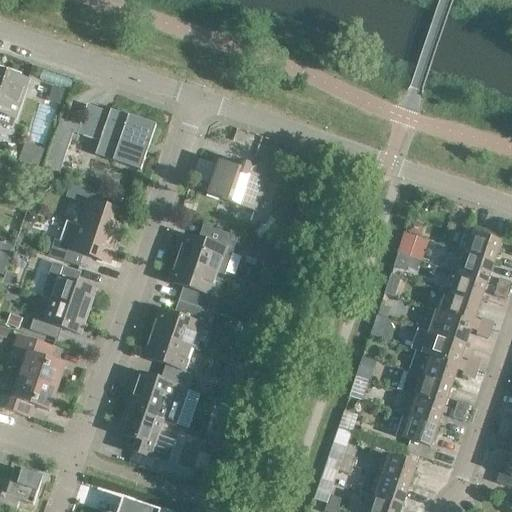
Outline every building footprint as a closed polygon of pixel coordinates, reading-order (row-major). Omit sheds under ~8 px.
[(0,123),(11,128),(27,82),(0,72),(0,123)] [(52,87),(47,101),(59,105),(64,90),(52,87)] [(87,105),(79,126),(61,120),(44,169),(59,174),(73,133),(99,142),(95,156),(140,171),(156,126),(110,111),(109,113),(87,105)] [(25,144),(18,161),(37,168),(43,151),(25,144)] [(275,166),(265,162),(252,169),(250,166),(246,164),(242,166),(241,170),(219,163),(208,196),(255,212),(266,180),(269,181),(275,166)] [(109,192),(73,180),(67,198),(86,204),(79,226),(117,239),(125,214),(104,207),(109,192)] [(29,215),(27,219),(29,223),(33,224),(36,223),(38,219),(36,215),(33,214),(29,215)] [(410,222),(406,234),(419,238),(422,231),(419,226),(410,222)] [(117,239),(79,226),(72,247),(54,241),(48,257),(79,268),(83,255),(108,263),(117,239)] [(186,236),(178,259),(216,272),(224,249),(232,252),(237,238),(209,228),(204,242),(186,236)] [(500,243),(464,231),(459,246),(462,247),(460,253),(493,264),(500,243)] [(0,245),(0,275),(3,276),(12,249),(0,245)] [(271,251),(267,262),(276,266),(280,254),(271,251)] [(493,264),(460,253),(458,259),(455,258),(450,272),(486,285),(493,264)] [(398,255),(394,269),(405,272),(410,259),(398,255)] [(216,272),(178,259),(170,283),(188,289),(183,303),(212,313),(216,299),(208,296),(216,272)] [(59,279),(51,301),(87,313),(95,290),(72,283),(76,271),(52,263),(48,275),(59,279)] [(486,285),(450,272),(445,286),(448,288),(446,294),(479,305),(486,285)] [(499,279),(496,288),(507,292),(510,283),(499,279)] [(388,286),(385,295),(395,298),(397,293),(394,288),(388,286)] [(507,292),(496,288),(493,296),(504,300),(507,292)] [(479,305),(446,294),(444,300),(441,299),(436,313),(472,325),(479,305)] [(87,313),(51,301),(44,323),(33,319),(29,331),(53,339),(57,328),(80,336),(87,313)] [(212,313),(183,303),(180,314),(179,313),(174,315),(173,316),(160,311),(152,335),(191,348),(199,325),(207,327),(212,313)] [(381,306),(378,315),(388,319),(391,309),(381,306)] [(472,325),(436,313),(429,333),(465,346),(472,325)] [(9,316),(6,326),(19,330),(22,320),(9,316)] [(481,319),(479,328),(490,332),(493,323),(481,319)] [(0,326),(0,337),(6,339),(9,330),(0,326)] [(490,332),(479,328),(476,336),(487,340),(490,332)] [(465,346),(429,333),(422,354),(458,366),(465,346)] [(191,348),(152,335),(144,358),(170,367),(166,381),(189,389),(194,375),(183,371),(191,348)] [(24,362),(19,376),(57,389),(65,365),(45,358),(46,355),(49,356),(52,347),(17,336),(11,353),(14,358),(24,362)] [(458,366),(422,354),(417,368),(420,369),(418,376),(451,387),(458,366)] [(468,360),(465,369),(476,372),(479,364),(468,360)] [(476,372),(465,369),(462,377),(473,381),(476,372)] [(407,372),(400,392),(444,407),(451,387),(418,376),(407,372)] [(57,389),(19,376),(14,390),(4,387),(0,388),(0,409),(20,416),(24,404),(49,412),(57,389)] [(132,400),(128,411),(162,422),(166,409),(180,414),(189,389),(158,379),(153,392),(136,386),(135,389),(133,391),(130,397),(132,400)] [(219,388),(216,399),(229,403),(233,392),(219,388)] [(444,407),(400,392),(393,413),(404,416),(437,428),(444,407)] [(457,402),(454,411),(465,414),(468,406),(457,402)] [(162,422),(128,411),(124,422),(121,423),(119,430),(121,432),(120,435),(130,439),(126,451),(168,465),(176,442),(157,436),(162,422)] [(465,414),(454,411),(451,419),(462,423),(465,414)] [(437,428),(404,416),(402,423),(399,422),(394,436),(409,442),(405,453),(432,462),(437,450),(430,448),(437,428)] [(511,420),(502,417),(499,426),(510,430),(511,424),(511,420)] [(510,430),(499,426),(496,434),(507,438),(510,430)] [(383,454),(376,476),(409,487),(416,466),(383,454)] [(343,455),(340,463),(352,467),(355,459),(343,455)] [(511,456),(506,474),(499,472),(495,484),(511,489),(511,456)] [(352,467),(340,463),(338,472),(349,476),(352,467)] [(16,511),(19,502),(33,507),(42,478),(14,469),(9,482),(0,479),(0,511),(16,511)] [(195,469),(191,481),(200,484),(204,472),(195,469)] [(409,487),(376,476),(369,496),(401,507),(409,487)] [(341,500),(329,496),(327,505),(338,508),(341,500)] [(399,511),(401,507),(369,496),(363,511),(399,511)] [(126,500),(121,511),(159,511),(160,511),(126,500)]
